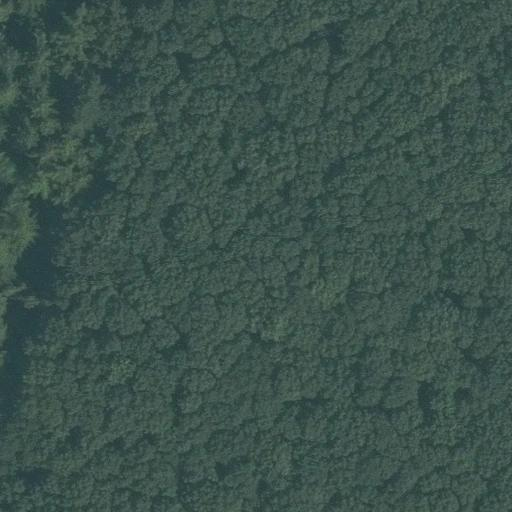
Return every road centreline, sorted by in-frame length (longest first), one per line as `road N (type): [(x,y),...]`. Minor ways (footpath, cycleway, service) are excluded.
road 1 (track): [(156,0),(0,469)]
road 2 (track): [(511,179),(164,511)]
